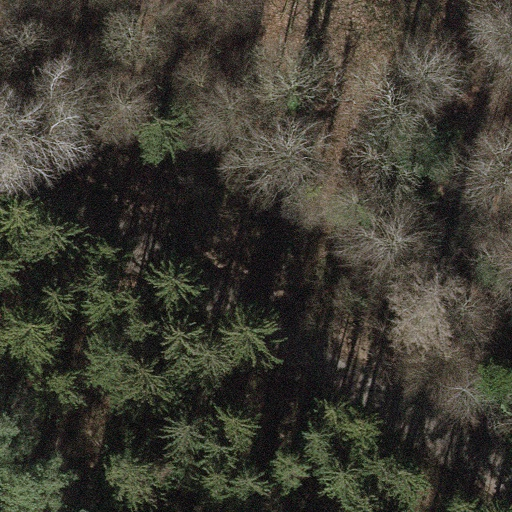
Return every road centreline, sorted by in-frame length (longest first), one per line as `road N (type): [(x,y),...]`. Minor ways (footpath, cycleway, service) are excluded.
road 1 (track): [(511,476),(0,166)]
road 2 (track): [(97,511),(0,388)]
